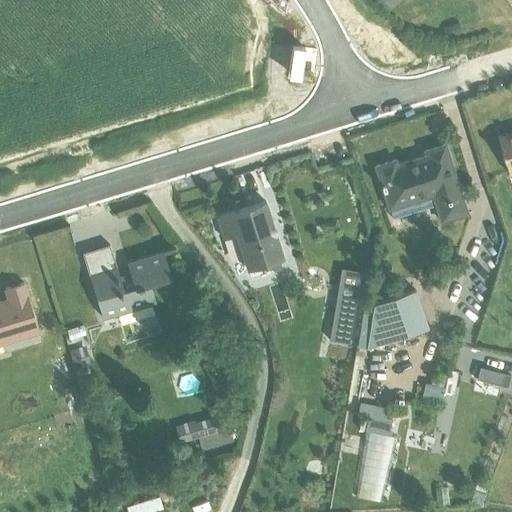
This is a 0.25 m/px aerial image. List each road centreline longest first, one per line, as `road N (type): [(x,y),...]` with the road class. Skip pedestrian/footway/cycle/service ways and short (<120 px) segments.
road 1 (residential): [(0,218),(356,110)]
road 2 (residential): [(356,110),(511,59)]
road 3 (residential): [(356,110),(335,43),(307,0)]
